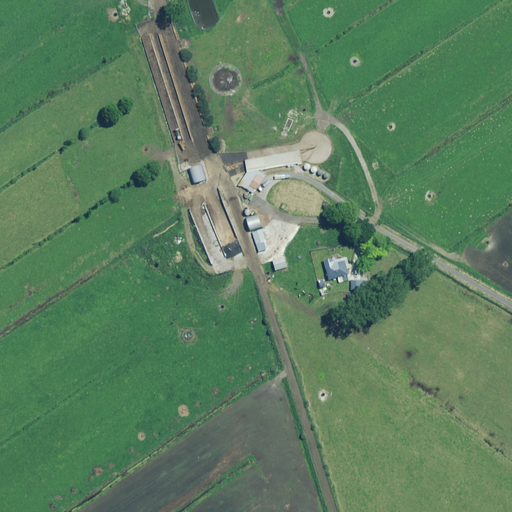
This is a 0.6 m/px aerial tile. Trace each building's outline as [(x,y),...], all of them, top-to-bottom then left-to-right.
[(258,171),(301,164),(299,152),(245,161),(247,173),(239,184),(252,194),(265,176),(258,171)] [(201,166),(185,170),(188,181),(192,180),(193,184),(205,181),(201,166)] [(261,227),(257,215),(246,219),(249,231),(261,227)] [(268,249),(261,230),(252,233),(258,253),(268,249)] [(287,268),(284,257),(272,261),(275,271),(287,268)] [(338,283),(349,281),(345,266),(348,265),(347,258),(335,261),(335,258),(324,260),(328,280),(337,278),(338,283)] [(365,281),(351,281),(350,291),(365,291),(365,281)]
